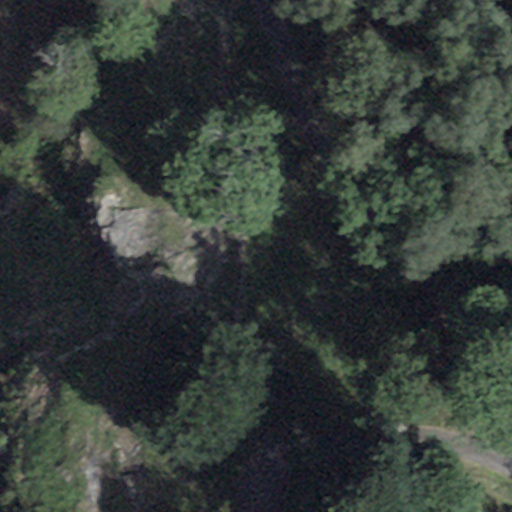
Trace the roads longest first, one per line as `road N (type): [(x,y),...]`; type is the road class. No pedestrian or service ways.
road 1 (track): [(261,0),(355,200),(511,361)]
road 2 (track): [(511,467),(460,445),(411,437),(298,443),(268,460),(261,477),(269,511)]
